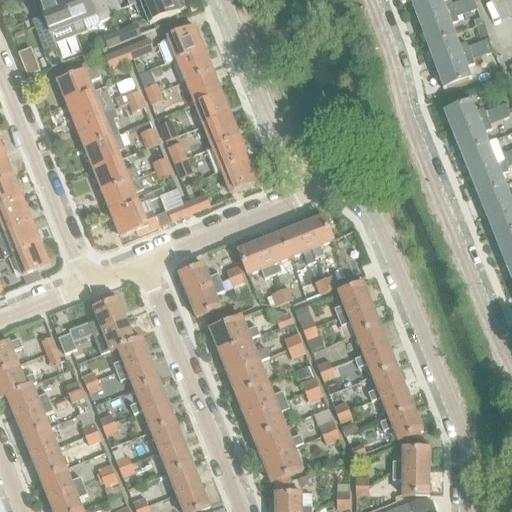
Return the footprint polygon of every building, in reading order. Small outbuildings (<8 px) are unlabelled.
[(44,19),(32,23),(45,56),(57,51),(56,47),(68,42),(78,38),(62,0),(54,0),(39,6),(44,19)] [(88,0),(62,0),(78,38),(88,34),(84,24),(96,19),(97,22),(108,17),(101,0),(92,0),(89,2),(88,0)] [(122,12),(117,0),(101,0),(108,17),(122,12)] [(126,0),(130,8),(140,4),(150,0),(126,0)] [(150,0),(140,4),(150,27),(163,21),(180,14),(180,13),(184,8),(181,1),(175,0),(150,0)] [(427,0),(413,5),(421,27),(447,17),(446,15),(455,11),(452,6),(450,0),(427,0)] [(471,0),(467,0),(452,6),(455,11),(473,4),(471,0)] [(473,4),(455,11),(457,17),(475,10),(473,4)] [(447,17),(421,27),(428,48),(455,39),(450,26),(459,23),(457,17),(455,11),(446,15),(447,17)] [(481,20),(474,22),(476,28),(483,26),(481,20)] [(485,26),(477,28),(481,40),(488,38),(485,26)] [(136,27),(115,35),(119,46),(140,37),(136,27)] [(166,66),(177,62),(204,51),(195,29),(168,39),(169,41),(159,48),(166,66)] [(108,50),(119,46),(115,35),(103,40),(108,50)] [(455,39),(428,48),(436,69),(470,57),(469,56),(467,50),(465,44),(458,47),(455,39)] [(151,40),(125,51),(130,64),(156,53),(151,40)] [(489,42),(467,50),(469,56),(491,48),(489,42)] [(491,48),(469,56),(470,57),(472,62),(493,54),(491,48)] [(111,71),(130,64),(125,51),(105,58),(111,71)] [(177,62),(186,84),(213,74),(204,51),(177,62)] [(470,57),(436,69),(444,91),(471,81),(466,69),(473,67),(472,62),(470,57)] [(58,83),(67,106),(95,95),(95,94),(91,84),(101,80),(94,64),(82,69),(84,73),(58,83)] [(186,84),(195,107),(222,96),(213,74),(186,84)] [(145,92),(148,100),(161,95),(158,87),(145,92)] [(107,90),(95,94),(95,95),(67,106),(76,128),(104,117),(104,118),(116,113),(116,112),(112,102),(107,90)] [(126,99),(130,107),(141,103),(137,95),(126,99)] [(164,103),(161,95),(148,100),(151,108),(164,103)] [(195,107),(204,129),(230,118),(222,96),(195,107)] [(126,97),(112,102),(116,112),(127,108),(130,107),(126,99),(126,97)] [(141,103),(130,107),(127,108),(130,116),(144,111),(141,103)] [(470,103),(444,113),(453,136),(479,125),(479,124),(488,121),(488,120),(485,114),(484,110),(475,114),(470,103)] [(505,106),(485,114),(488,120),(507,112),(505,106)] [(510,119),(507,112),(488,120),(488,121),(490,127),(510,119)] [(107,125),(104,118),(104,117),(76,128),(85,151),(119,137),(114,123),(107,125)] [(204,129),(212,151),(239,141),(230,118),(204,129)] [(165,144),(177,140),(170,123),(159,128),(165,144)] [(479,125),(453,136),(462,157),(488,146),(479,125)] [(158,147),(152,131),(140,135),(147,152),(158,147)] [(125,152),(119,137),(85,151),(94,173),(121,162),(118,154),(125,152)] [(215,176),(221,174),(248,163),(239,141),(212,151),(206,154),(215,176)] [(168,150),(174,167),(188,161),(181,145),(168,150)] [(488,146),(462,157),(470,178),(496,168),(496,167),(494,161),(488,146)] [(511,153),(505,157),(502,157),(505,163),(507,162),(511,160),(511,153)] [(0,184),(14,179),(5,157),(0,159),(0,184)] [(152,165),(155,174),(167,170),(164,161),(152,165)] [(194,178),(188,161),(174,167),(181,183),(194,178)] [(125,173),(121,162),(94,173),(103,196),(139,181),(135,169),(125,173)] [(257,186),(248,163),(221,174),(230,196),(257,186)] [(496,168),(470,178),(479,199),(505,189),(500,177),(509,173),(507,169),(505,163),(496,167),(496,168)] [(170,177),(167,170),(155,174),(158,182),(170,177)] [(0,210),(23,202),(14,179),(0,184),(0,210)] [(144,192),(139,181),(103,196),(112,218),(139,207),(134,196),(144,192)] [(189,188),(186,189),(190,200),(194,199),(189,188)] [(505,189),(479,199),(487,220),(511,210),(511,197),(509,199),(505,189)] [(162,190),(144,197),(147,204),(150,203),(160,199),(165,197),(162,190)] [(194,216),(210,210),(205,198),(189,204),(194,216)] [(0,210),(0,222),(5,234),(5,235),(32,224),(23,202),(0,210)] [(143,217),(139,207),(112,218),(121,241),(136,235),(138,240),(160,231),(153,213),(143,217)] [(172,225),(187,219),(182,207),(167,213),(172,225)] [(511,210),(487,220),(496,242),(511,235),(511,210)] [(324,220),(302,228),(311,252),(314,259),(323,255),(320,249),(333,244),(324,220)] [(0,243),(7,260),(14,258),(14,257),(41,246),(32,224),(5,235),(5,234),(0,236),(0,243)] [(302,228),(281,237),(290,260),(311,252),(302,228)] [(511,235),(496,242),(504,263),(511,259),(511,235)] [(281,237),(260,245),(269,269),(272,275),(281,271),(278,265),(290,260),(281,237)] [(260,245),(238,253),(248,277),(260,272),(263,279),(272,275),(269,269),(260,245)] [(50,269),(41,246),(14,257),(14,258),(23,280),(50,269)] [(203,268),(179,277),(188,298),(211,289),(220,285),(216,275),(207,279),(203,268)] [(226,273),(229,282),(241,277),(237,269),(226,273)] [(244,285),(241,277),(229,282),(232,290),(244,285)] [(331,280),(323,283),(328,295),(336,291),(331,280)] [(320,298),(328,295),(323,283),(315,286),(320,298)] [(211,289),(188,298),(196,320),(220,311),(215,299),(224,295),(220,285),(211,289)] [(344,308),(334,312),(338,320),(348,316),(371,307),(363,286),(339,295),(344,308)] [(288,291),(279,294),(284,307),(293,303),(288,291)] [(277,310),(284,307),(279,294),(272,297),(272,298),(276,308),(277,310)] [(272,298),(267,300),(270,307),(276,308),(272,298)] [(94,311),(102,332),(126,322),(118,302),(94,311)] [(348,316),(338,320),(341,329),(351,325),(356,337),(379,327),(371,307),(348,316)] [(307,308),(295,313),(299,325),(312,320),(307,308)] [(293,326),(289,316),(275,321),(279,331),(293,326)] [(241,320),(210,332),(219,355),(250,342),(261,338),(258,328),(246,332),(241,320)] [(300,326),(303,334),(316,329),(312,321),(300,326)] [(102,332),(111,353),(135,344),(126,322),(102,332)] [(379,327),(356,337),(364,358),(388,348),(379,327)] [(319,338),(316,329),(303,334),(306,343),(319,338)] [(284,342),(288,351),(301,346),(297,336),(284,342)] [(58,341),(61,349),(73,345),(70,337),(58,341)] [(42,345),(46,356),(57,352),(52,341),(42,345)] [(113,368),(117,376),(150,362),(142,341),(135,344),(118,351),(123,364),(113,368)] [(0,349),(0,375),(18,368),(13,355),(21,351),(17,342),(0,349)] [(250,342),(219,355),(228,375),(259,363),(270,359),(266,349),(255,354),(250,342)] [(76,353),(73,345),(61,349),(65,358),(76,353)] [(305,355),(301,346),(288,351),(291,361),(305,355)] [(368,367),(373,379),(397,370),(388,349),(355,362),(358,370),(368,367)] [(62,365),(57,352),(46,356),(52,370),(62,365)] [(306,360),(299,363),(302,369),(308,367),(306,360)] [(130,380),(136,395),(160,385),(150,362),(117,376),(120,384),(130,380)] [(316,367),(319,375),(332,370),(329,362),(316,367)] [(259,363),(228,375),(236,397),(267,385),(259,363)] [(24,382),(18,368),(0,375),(0,401),(7,399),(32,388),(34,387),(31,379),(24,382)] [(308,369),(295,374),(298,383),(311,377),(308,369)] [(336,379),(332,370),(319,375),(323,384),(336,379)] [(372,404),(381,400),(405,391),(397,370),(373,379),(378,392),(369,396),(372,404)] [(83,379),(86,387),(97,382),(94,374),(83,379)] [(301,385),(305,395),(318,389),(314,379),(301,385)] [(101,390),(97,382),(86,387),(90,395),(101,390)] [(64,389),(67,397),(80,392),(77,384),(64,389)] [(134,418),(143,414),(167,404),(160,385),(136,395),(140,406),(130,410),(134,418)] [(267,385),(236,397),(245,420),(276,407),(286,403),(282,395),(273,399),(267,385)] [(7,399),(15,419),(50,405),(46,397),(37,400),(32,388),(7,399)] [(322,398),(318,389),(305,395),(308,404),(322,398)] [(405,391),(381,400),(390,421),(413,412),(405,391)] [(84,401),(80,392),(67,397),(71,406),(84,401)] [(64,401),(55,405),(58,412),(67,408),(64,401)] [(276,407),(245,420),(254,441),(285,428),(280,415),(289,412),(286,403),(276,407)] [(333,409),(336,417),(349,412),(346,404),(333,409)] [(41,410),(16,420),(24,440),(49,430),(57,426),(49,406),(41,410)] [(144,416),(152,436),(176,427),(168,406),(144,416)] [(352,420),(349,412),(336,417),(339,425),(352,420)] [(413,412),(390,421),(380,425),(384,433),(393,429),(398,443),(422,433),(413,412)] [(100,421),(103,428),(114,424),(111,416),(100,421)] [(319,428),(323,437),(335,432),(332,423),(319,428)] [(117,432),(114,424),(103,428),(106,437),(117,432)] [(355,424),(341,429),(345,439),(359,434),(355,424)] [(82,430),(86,438),(98,433),(95,425),(82,430)] [(152,436),(161,457),(185,447),(176,427),(152,436)] [(285,428),(254,441),(263,463),(294,451),(303,447),(300,439),(290,442),(285,428)] [(49,430),(24,440),(32,461),(58,451),(65,448),(62,441),(55,444),(49,430)] [(339,442),(335,432),(323,437),(327,447),(339,442)] [(101,442),(98,433),(86,438),(89,447),(101,442)] [(161,457),(169,478),(193,468),(185,447),(161,457)] [(350,452),(353,461),(366,456),(362,447),(350,452)] [(58,451),(32,461),(41,482),(66,472),(58,451)] [(294,451),(263,463),(271,485),(273,484),(289,478),(302,473),(294,451)] [(403,465),(393,465),(393,474),(403,474),(429,475),(429,452),(403,451),(403,465)] [(117,463),(120,470),(131,465),(128,458),(117,463)] [(135,473),(131,465),(120,470),(123,478),(135,473)] [(99,473),(102,481),(115,475),(112,468),(99,473)] [(169,478),(177,498),(201,488),(193,468),(169,478)] [(66,472),(41,482),(49,503),(81,490),(78,483),(80,482),(74,469),(66,472)] [(403,474),(393,474),(393,484),(403,484),(403,497),(429,497),(429,475),(403,474)] [(118,484),(115,475),(102,481),(105,489),(118,484)] [(289,478),(273,484),(278,496),(275,496),(275,511),(311,511),(311,495),(301,496),(296,496),(289,478)] [(306,478),(298,481),(301,489),(310,486),(306,478)] [(357,480),(357,489),(370,489),(370,480),(357,480)] [(202,511),(209,509),(201,488),(177,498),(182,511),(202,511)] [(81,490),(49,503),(52,511),(82,511),(78,502),(87,498),(83,489),(81,490)] [(370,498),(370,489),(357,489),(357,498),(370,498)] [(338,494),(338,503),(349,503),(349,494),(338,494)] [(110,503),(109,504),(112,511),(124,507),(120,499),(110,503)] [(134,505),(136,511),(139,511),(149,508),(145,500),(134,505)] [(413,505),(411,506),(413,511),(436,511),(433,505),(432,502),(419,502),(413,505)] [(349,511),(349,503),(338,503),(338,511),(349,511)]
